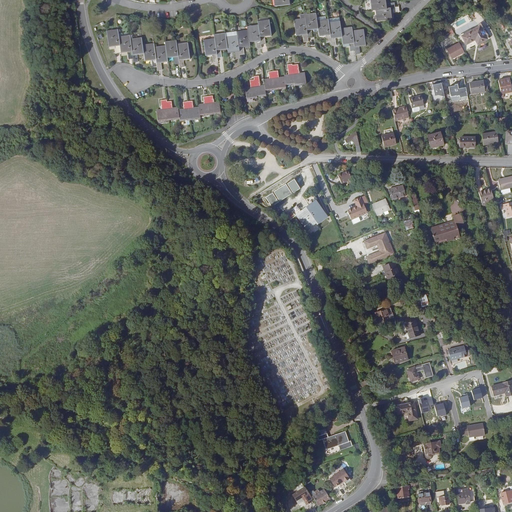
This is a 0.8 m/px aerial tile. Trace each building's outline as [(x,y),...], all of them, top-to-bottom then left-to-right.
[(395,6),(395,2),(388,3),(387,0),(370,0),(372,8),(372,9),(376,8),(395,6)] [(394,18),(393,11),(399,11),(399,6),(395,6),(376,8),(377,20),(394,18)] [(316,13),(305,14),(305,18),(308,38),(312,37),(312,31),(313,31),(318,30),(317,20),(316,13)] [(308,38),(305,18),(294,19),(296,37),(303,36),(304,42),(308,42),(308,38)] [(269,19),(258,21),(258,24),(261,44),(266,44),(265,37),(271,36),(269,19)] [(331,42),(328,19),(317,20),(318,30),(318,32),(319,37),(325,37),(326,43),(331,42)] [(340,21),(329,22),(331,42),(332,46),(336,45),(336,39),(342,38),(341,28),(340,21)] [(261,44),(258,24),(247,26),(248,30),(250,43),(256,42),(257,49),(262,48),(261,44)] [(488,38),(481,25),(461,36),(466,44),(474,39),(474,38),(475,38),(476,39),(478,43),(488,38)] [(352,31),(352,27),(341,28),(342,38),(343,46),(350,45),(350,48),(351,51),(355,51),(352,31)] [(117,29),(106,31),(109,48),(115,47),(116,54),(121,53),(118,37),(117,29)] [(364,29),(352,31),(355,51),(355,54),(360,54),(359,47),(366,46),(364,29)] [(248,30),(237,31),(237,35),(240,55),(245,54),(244,48),(250,47),(250,43),(248,30)] [(225,33),(214,34),(215,38),(217,58),(222,57),(221,50),(228,50),(226,37),(225,33)] [(133,59),(130,35),(118,37),(121,53),(121,54),(128,53),(129,60),(133,59)] [(240,55),(237,35),(226,37),(228,50),(228,54),(235,53),(236,59),(240,59),(240,55)] [(142,37),(130,39),(133,59),(134,63),(138,62),(137,56),(144,55),(143,45),(142,37)] [(218,62),(215,38),(203,39),(206,57),(212,56),(213,62),(218,62)] [(177,44),(176,40),(165,42),(165,46),(167,59),(174,58),(175,65),(179,64),(177,44)] [(188,42),(177,44),(179,64),(180,68),(185,67),(184,61),(190,60),(188,42)] [(459,42),(446,50),(451,59),(456,56),(464,52),(459,42)] [(154,47),(154,43),(143,45),(144,55),(145,62),(151,61),(152,68),(157,67),(154,47)] [(165,46),(154,47),(157,67),(157,71),(162,70),(161,64),(168,63),(167,59),(165,46)] [(245,89),(246,100),(267,97),(266,91),(287,88),(286,85),(296,84),(296,85),(308,83),(306,71),(298,72),(298,71),(300,70),(298,62),(288,64),(289,71),(290,71),(290,74),(285,75),(285,77),(278,78),(278,76),(279,76),(278,70),(268,72),(269,78),(270,77),(271,79),(264,80),(265,86),(258,87),(258,83),(260,83),(259,76),(254,76),(254,80),(249,81),(250,86),(251,86),(251,88),(245,89)] [(498,80),(501,94),(503,94),(511,91),(511,90),(509,78),(498,80)] [(434,96),(439,95),(445,96),(442,80),(432,82),(434,96)] [(484,84),(484,81),(469,83),(471,94),(485,92),(485,90),(484,84)] [(93,89),(86,98),(95,105),(98,101),(102,104),(106,99),(95,91),(93,89)] [(410,98),(412,108),(424,105),(422,95),(410,98)] [(166,111),(158,112),(160,124),(182,121),(183,124),(204,121),(203,118),(224,115),(223,103),(216,104),(216,103),(217,103),(217,97),(206,99),(207,104),(208,104),(209,106),(202,106),(202,109),(195,110),(195,108),(196,108),(195,103),(185,105),(186,109),(188,109),(188,111),(181,112),(181,109),(174,110),(173,109),(175,109),(174,100),(163,102),(164,109),(166,109),(166,111)] [(395,121),(409,117),(406,106),(392,110),(395,121)] [(353,140),(356,146),(359,145),(356,132),(349,137),(345,139),(348,143),(353,140)] [(443,145),(440,132),(427,136),(431,148),(439,146),(443,145)] [(483,145),(498,143),(497,132),(481,134),(483,145)] [(381,136),(383,147),(396,144),(394,133),(381,136)] [(460,137),(460,147),(475,147),(475,137),(460,137)] [(341,184),(351,179),(348,171),(337,175),(341,184)] [(510,188),(511,187),(511,176),(498,180),(500,190),(510,188)] [(392,199),(405,196),(402,185),(389,189),(392,199)] [(491,189),(479,192),(482,206),(494,203),(494,202),(493,198),(491,189)] [(410,196),(415,214),(420,213),(416,194),(410,196)] [(367,214),(360,198),(354,201),(357,208),(357,209),(353,211),(352,210),(347,212),(351,221),(367,214)] [(303,225),(307,230),(316,223),(317,224),(328,217),(319,205),(316,201),(310,205),(311,205),(303,211),(298,205),(291,210),(295,216),(296,215),(303,225)] [(390,210),(386,201),(379,204),(378,202),(372,205),(377,215),(390,210)] [(511,202),(502,205),(502,208),(505,208),(507,217),(511,215),(511,202)] [(436,242),(447,239),(447,241),(460,237),(456,227),(464,224),(460,214),(453,216),(454,220),(455,223),(445,226),(445,223),(431,228),(436,242)] [(404,221),(406,231),(413,230),(411,219),(404,221)] [(316,223),(307,230),(310,234),(311,234),(319,229),(319,227),(317,224),(316,223)] [(379,235),(358,243),(361,250),(375,245),(377,252),(363,257),(366,264),(387,257),(379,235)] [(388,279),(399,275),(394,262),(382,266),(385,272),(388,279)] [(425,292),(418,294),(422,306),(429,305),(428,302),(425,292)] [(390,308),(375,313),(378,320),(379,322),(380,327),(381,326),(391,323),(390,319),(391,318),(393,318),(393,316),(390,308)] [(415,321),(405,324),(408,332),(410,338),(410,339),(420,335),(415,321)] [(437,334),(438,339),(444,338),(442,329),(436,331),(437,334)] [(444,338),(438,339),(440,347),(449,344),(446,337),(444,338)] [(451,360),(467,356),(464,345),(448,349),(448,350),(446,351),(447,356),(450,356),(451,360)] [(404,347),(392,351),(395,362),(407,358),(404,347)] [(353,361),(358,374),(359,374),(364,372),(359,359),(353,361)] [(407,370),(411,382),(419,378),(417,372),(423,370),(428,377),(433,376),(429,362),(414,366),(415,367),(407,370)] [(456,365),(458,370),(466,367),(465,362),(456,365)] [(361,383),(363,389),(370,387),(368,380),(361,383)] [(511,395),(511,381),(491,386),(494,395),(503,393),(503,392),(505,392),(505,393),(506,397),(511,395)] [(418,419),(414,402),(396,406),(398,414),(408,412),(409,421),(418,419)] [(485,435),(483,423),(467,426),(467,427),(460,428),(462,436),(468,435),(469,438),(475,436),(475,437),(485,435)] [(318,436),(319,440),(323,439),(326,449),(338,445),(340,450),(352,446),(350,441),(349,441),(345,431),(328,437),(327,433),(318,436)] [(439,441),(423,444),(425,454),(425,455),(425,456),(425,457),(426,458),(426,459),(427,459),(428,459),(429,459),(430,459),(431,458),(432,456),(432,453),(439,452),(438,447),(440,447),(439,441)] [(238,464),(237,464),(236,464),(235,464),(235,465),(234,465),(234,466),(233,467),(233,468),(233,469),(233,470),(234,471),(235,471),(235,472),(236,472),(237,472),(238,472),(239,472),(240,471),(241,470),(241,469),(241,468),(241,467),(241,466),(240,465),(239,464),(238,464)] [(328,477),(334,485),(343,479),(343,481),(348,477),(342,467),(328,477)] [(303,485),(299,478),(293,482),(297,488),(291,492),(295,498),(300,495),(301,497),(304,501),(310,498),(309,496),(310,496),(308,493),(305,488),(303,485)] [(310,494),(317,506),(331,497),(324,485),(319,488),(318,486),(313,489),(314,491),(310,494)] [(409,489),(409,486),(396,487),(398,498),(409,497),(408,489),(409,489)] [(459,503),(475,501),(473,489),(468,490),(468,489),(462,489),(463,492),(458,493),(459,503)] [(498,511),(503,511),(506,511),(504,504),(511,502),(511,501),(511,490),(500,493),(502,502),(497,503),(498,511)] [(441,504),(441,506),(449,505),(448,496),(445,496),(444,491),(435,492),(436,497),(439,497),(439,500),(441,500),(441,504)] [(429,503),(430,502),(429,492),(426,493),(425,492),(424,493),(423,493),(422,493),(418,494),(419,498),(418,499),(418,502),(419,503),(425,502),(427,504),(429,503)] [(427,504),(425,502),(419,503),(420,505),(420,511),(421,511),(425,511),(426,510),(426,505),(431,504),(430,502),(429,503),(427,504)]
